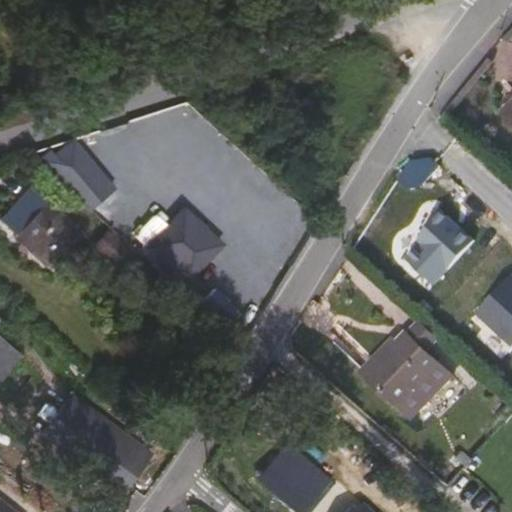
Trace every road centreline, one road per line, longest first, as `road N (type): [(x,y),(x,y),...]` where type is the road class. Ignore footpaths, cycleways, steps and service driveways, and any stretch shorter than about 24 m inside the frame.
road 1 (residential): [(421,0),(0,143)]
road 2 (residential): [(408,111),(183,475)]
road 3 (residential): [(499,0),(408,111)]
road 4 (residential): [(511,208),(408,111)]
